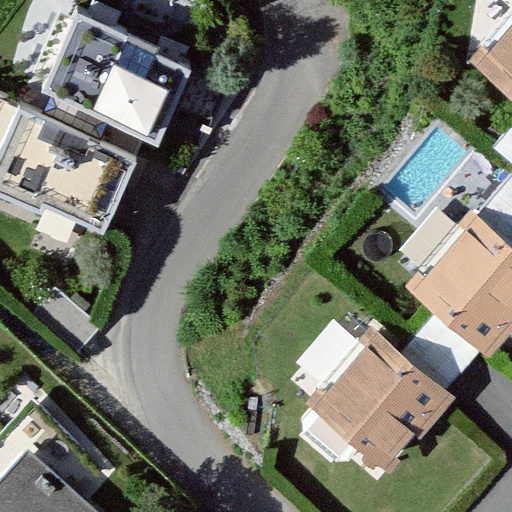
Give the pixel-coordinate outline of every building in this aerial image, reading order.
[(79,6),(44,84),(55,89),(110,113),(159,135),(192,60),(155,45),(159,38),(79,6)] [(511,23),(485,54),(511,76),(511,23)] [(110,113),(55,89),(44,111),(101,136),(110,113)] [(44,111),(20,100),(0,146),(0,187),(43,206),(46,199),(105,225),(137,152),(101,136),(44,111)] [(511,125),(497,143),(511,156),(511,125)] [(511,178),(476,218),(511,250),(511,178)] [(511,250),(476,218),(421,282),(445,302),(489,340),(511,312),(511,250)] [(402,357),(443,393),(466,366),(489,340),(445,302),(402,357)] [(332,310),(301,353),(319,366),(351,323),(332,310)] [(402,357),(375,334),(321,397),(367,437),(389,456),(443,393),(402,357)] [(367,437),(321,397),(304,417),(306,429),(338,457),(351,456),(367,437)] [(0,491),(31,457),(77,499),(103,470),(47,408),(14,444),(7,437),(0,445),(0,491)] [(0,511),(91,511),(77,499),(31,457),(0,491),(0,511)]
